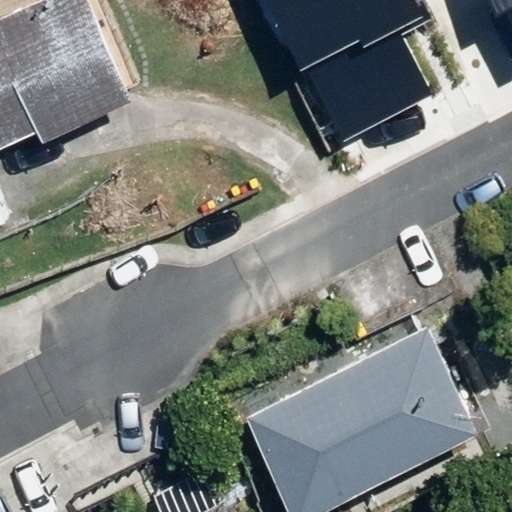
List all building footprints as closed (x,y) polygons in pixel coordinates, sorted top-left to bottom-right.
[(100,0),(34,0),(0,15),(0,142),(32,128),(37,139),(130,98),(126,87),(137,82),(100,0)] [(431,16),(422,0),(269,0),(343,141),(429,96),(397,33),(431,16)] [(511,0),(498,0),(511,26),(511,0)] [(237,417),(285,511),(313,511),(475,430),(420,324),(237,417)] [(196,511),(225,511),(219,500),(196,511)]
